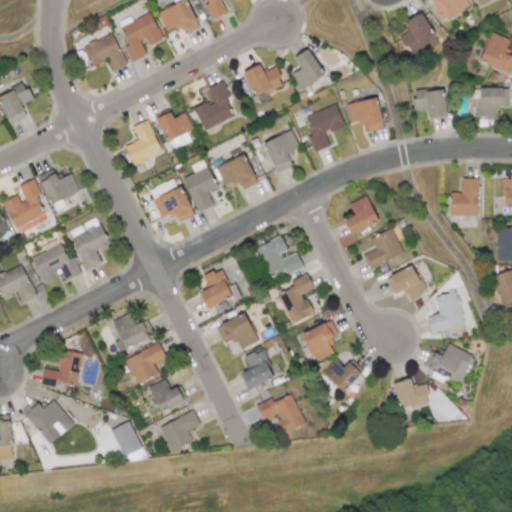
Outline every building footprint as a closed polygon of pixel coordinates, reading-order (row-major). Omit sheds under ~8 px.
[(165,31),(179,26),(182,34),(198,27),(186,0),(183,0),(156,12),(165,31)] [(206,0),(208,3),(204,4),(210,19),(226,13),(220,0),(206,0)] [(465,0),(431,0),(440,19),(468,6),(465,0)] [(398,25),(414,53),(436,41),(420,12),(398,25)] [(128,45),(123,47),(130,61),(147,54),(144,47),(161,40),(149,13),(119,26),(128,45)] [(508,39),(490,32),(478,62),(508,73),(511,62),(511,56),(503,53),(508,39)] [(106,59),(111,71),(125,65),(111,33),(81,46),(90,66),(106,59)] [(298,89),(323,77),(308,49),(292,57),(299,69),(290,74),(298,89)] [(282,85),(274,67),(262,72),(259,64),(242,71),(253,97),(282,85)] [(232,117),(225,98),(228,97),(222,81),(206,87),(212,100),(193,108),(201,129),(232,117)] [(0,93),(0,104),(8,123),(25,116),(20,104),(30,100),(24,84),(0,93)] [(476,88),(477,119),(497,118),(497,106),(507,106),(507,87),(476,88)] [(442,88),(411,92),(414,110),(426,109),(427,118),(445,116),(442,88)] [(382,128),(375,97),(345,104),(350,125),(363,122),(365,132),(382,128)] [(312,151),(327,147),(323,133),(343,127),(336,105),(304,115),(311,135),(307,136),(312,151)] [(172,118),(169,111),(155,118),(170,150),(190,141),(186,132),(191,130),(183,113),(172,118)] [(131,127),(137,140),(123,146),(132,165),(161,153),(146,120),(131,127)] [(298,147),(290,130),(262,143),(275,172),(291,164),(285,153),(298,147)] [(257,182),(242,154),(214,168),(224,187),(237,181),(241,190),(257,182)] [(189,165),(193,172),(181,178),(197,212),(212,205),(206,192),(216,188),(202,159),(189,165)] [(36,176),(49,205),(78,192),(70,173),(57,179),(52,169),(36,176)] [(511,177),(502,177),(502,207),(511,207),(511,177)] [(476,178),(460,178),(461,192),(448,192),(449,215),(477,215),(476,178)] [(16,187),(19,194),(2,202),(13,228),(43,214),(36,197),(40,195),(33,179),(16,187)] [(192,215),(180,187),(152,199),(160,218),(173,213),(177,222),(192,215)] [(353,215),(343,220),(350,234),(377,221),(365,195),(348,204),(353,215)] [(0,235),(8,232),(0,215),(0,235)] [(84,270),(100,263),(95,252),(108,247),(96,217),(81,223),(81,225),(68,231),(84,270)] [(362,255),(369,269),(402,253),(390,228),(369,238),(374,249),(362,255)] [(511,260),(511,228),(494,228),(494,260),(511,260)] [(302,267),(295,252),(281,259),(278,254),(286,250),(279,236),(252,249),(267,279),(284,270),(287,274),(302,267)] [(80,273),(72,256),(66,258),(59,243),(29,256),(42,285),(60,277),(62,281),(80,273)] [(0,300),(16,294),(20,302),(34,297),(21,265),(0,272),(0,300)] [(424,293),(413,265),(385,277),(392,294),(403,289),(407,300),(424,293)] [(202,276),(207,288),(198,292),(206,309),(231,297),(218,268),(202,276)] [(511,269),(491,276),(501,306),(511,302),(511,269)] [(289,324),(312,314),(302,293),(312,288),(306,273),(290,280),(292,287),(276,294),(289,324)] [(433,297),(437,313),(425,317),(430,332),(464,322),(454,291),(433,297)] [(117,352),(148,338),(140,322),(133,325),(128,313),(111,320),(119,338),(112,341),(117,352)] [(214,326),(222,342),(232,338),(238,350),(257,341),(243,313),(214,326)] [(302,331),(312,361),(332,355),(326,340),(333,337),(328,322),(302,331)] [(164,357),(157,343),(123,359),(135,384),(157,374),(151,363),(164,357)] [(473,356),(446,343),(440,356),(428,350),(421,366),(460,384),(473,356)] [(242,356),(248,369),(239,373),(246,389),(272,379),(260,348),(242,356)] [(75,386),(81,353),(58,349),(55,371),(42,368),(39,384),(55,387),(56,382),(75,386)] [(342,367),(332,359),(320,372),(341,392),(359,373),(347,361),(342,367)] [(400,410),(428,401),(423,383),(412,387),(409,378),(392,383),(400,410)] [(176,386),(168,389),(164,379),(147,387),(159,413),(183,402),(176,386)] [(304,424),(289,393),(272,402),(270,397),(254,405),(262,421),(273,416),(282,434),(304,424)] [(52,399),(41,409),(33,399),(20,410),(53,448),(61,441),(50,427),(65,414),(52,399)] [(158,427),(170,452),(191,442),(186,431),(199,424),(192,410),(158,427)] [(9,421),(0,421),(0,459),(11,459),(9,421)]
